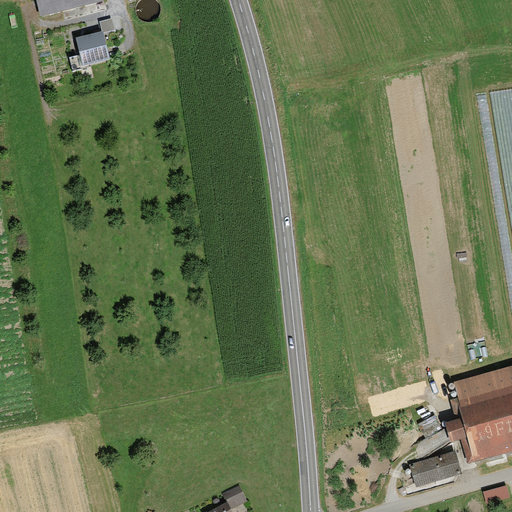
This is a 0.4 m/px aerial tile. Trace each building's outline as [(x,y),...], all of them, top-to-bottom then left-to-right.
[(104,0),(37,0),(42,17),(105,2),(104,0)] [(100,24),(103,34),(115,31),(112,20),(100,24)] [(84,39),(76,41),(83,68),(110,62),(103,34),(84,39)] [(465,440),(471,462),(511,450),(511,368),(455,383),(464,418),(448,423),(453,443),(465,440)] [(412,465),(417,483),(459,472),(455,454),(412,465)] [(231,510),(248,502),(240,487),(224,495),(231,510)]
